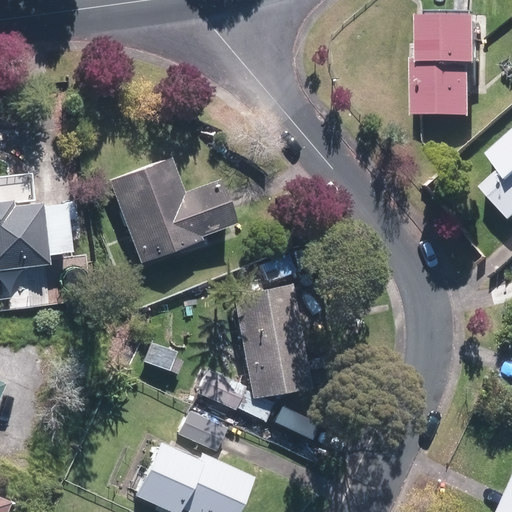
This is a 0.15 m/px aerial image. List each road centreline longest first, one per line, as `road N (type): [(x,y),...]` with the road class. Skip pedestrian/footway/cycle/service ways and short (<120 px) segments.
road 1 (residential): [(192,0),(422,272),(430,323),(425,383),(368,511)]
road 2 (residential): [(0,20),(149,0)]
